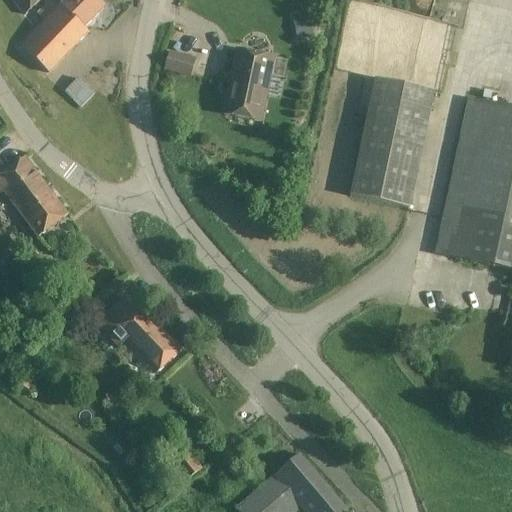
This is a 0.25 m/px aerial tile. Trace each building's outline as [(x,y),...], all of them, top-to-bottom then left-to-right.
[(39,0),(11,0),(25,16),(39,0)] [(107,7),(100,0),(67,0),(65,3),(61,0),(52,0),(40,13),(48,20),(24,46),(51,72),(90,31),(87,28),(107,7)] [(308,15),(293,18),(297,40),(313,37),(308,15)] [(288,62),(273,59),(238,52),(225,114),(260,121),(269,77),(284,80),(288,62)] [(194,60),(171,54),(167,69),(190,75),(194,60)] [(95,96),(78,79),(64,93),(81,110),(95,96)] [(367,80),(347,199),(409,209),(429,91),(367,80)] [(511,108),(468,99),(435,256),(511,271),(511,108)] [(6,172),(0,163),(0,196),(4,193),(38,238),(67,215),(25,158),(6,172)] [(137,312),(124,299),(96,327),(119,349),(125,343),(159,377),(183,352),(140,309),(137,312)] [(203,469),(187,450),(172,463),(187,482),(203,469)] [(346,511),(298,454),(235,510),(236,511),(296,511),(300,509),(302,511),(346,511)]
